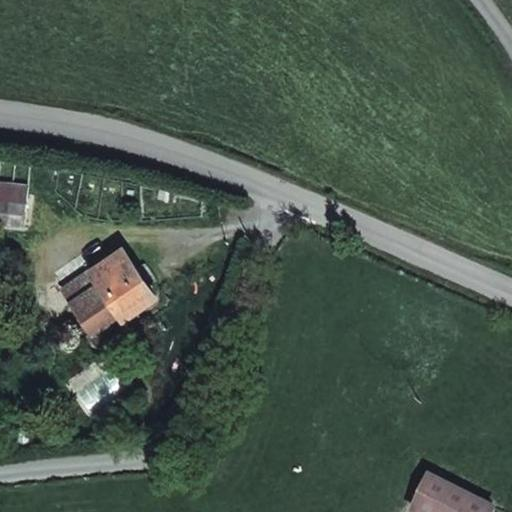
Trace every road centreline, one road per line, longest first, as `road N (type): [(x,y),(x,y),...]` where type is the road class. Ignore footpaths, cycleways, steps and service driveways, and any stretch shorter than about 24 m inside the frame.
road 1 (unclassified): [(293,212),(198,431),(182,450),(0,474)]
road 2 (unclassified): [(293,212),(154,147),(0,114)]
road 3 (unclassified): [(511,298),(293,212)]
